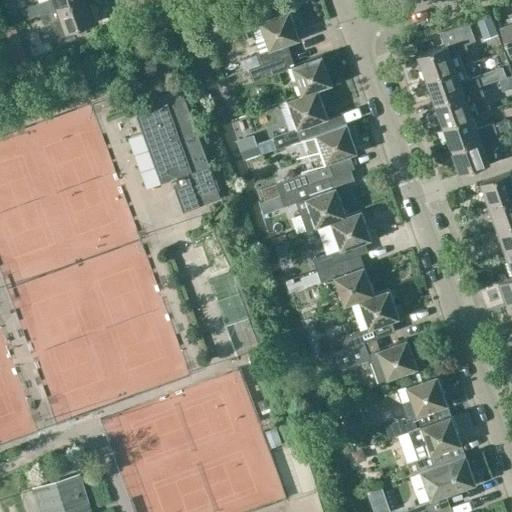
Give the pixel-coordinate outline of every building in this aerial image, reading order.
[(43,0),(36,3),(40,14),(77,0),(43,0)] [(96,21),(88,0),(77,0),(40,14),(44,24),(51,22),(59,44),(76,37),(73,29),(96,21)] [(259,64),(290,53),(286,42),(298,38),(288,9),(257,20),(267,48),(255,52),(259,64)] [(511,19),(498,24),(509,54),(511,52),(511,19)] [(415,53),(424,78),(462,64),(458,53),(467,50),(465,44),(474,41),(468,22),(440,32),(444,43),(415,53)] [(240,64),(255,58),(249,43),(234,49),(240,64)] [(294,63),(290,53),(259,64),(263,76),(290,66),(300,93),(285,98),(285,99),(317,88),(331,83),(321,54),(294,63)] [(433,102),(494,80),(505,77),(501,65),(467,77),(462,64),(424,78),(433,102)] [(441,126),(470,116),(476,114),(471,101),(483,97),(482,94),(497,89),(494,80),(433,102),(441,126)] [(144,112),(140,114),(164,182),(172,179),(184,211),(200,205),(221,198),(181,88),(159,96),(163,106),(144,112)] [(259,153),(300,139),(318,132),(314,122),(327,117),(326,116),(317,88),(285,99),(295,127),(271,136),(272,137),(255,143),(259,153)] [(318,132),(300,139),(304,150),(315,157),(315,166),(326,163),(356,152),(341,111),(326,116),(327,117),(314,122),(318,132)] [(450,150),(497,134),(511,128),(509,121),(505,119),(493,124),(493,123),(475,129),(470,116),(441,126),(450,150)] [(497,134),(450,150),(458,174),(487,164),(482,151),(500,145),(497,134)] [(331,176),(326,163),(315,166),(305,170),(309,184),(331,176)] [(279,194),(309,184),(305,170),(274,181),(279,194)] [(487,206),(511,196),(511,182),(508,171),(478,182),(487,206)] [(260,196),(276,191),(272,177),(256,182),(260,196)] [(306,230),(330,221),(345,216),(345,214),(335,187),(313,194),(309,184),(279,194),(283,206),(296,201),(306,230)] [(511,196),(487,206),(495,229),(511,223),(511,196)] [(315,269),(346,258),(342,247),(370,238),(360,209),(345,214),(345,216),(330,221),(339,248),(311,257),(315,269)] [(511,223),(495,229),(504,253),(511,250),(511,223)] [(114,399),(101,403),(133,511),(134,511),(136,437),(132,439),(128,426),(139,426),(140,387),(156,387),(156,378),(164,378),(184,372),(185,370),(151,257),(151,269),(139,230),(135,393),(115,399),(114,399)] [(511,250),(504,253),(511,276),(497,281),(497,283),(511,277),(511,250)] [(349,269),(346,258),(315,269),(319,280),(332,275),(342,303),(373,293),(362,264),(349,269)] [(296,271),(299,282),(317,278),(314,266),(296,271)] [(506,306),(511,303),(511,277),(497,283),(506,306)] [(388,287),(373,293),(342,303),(343,304),(358,299),(368,327),(340,337),(344,349),(374,338),(391,332),(387,321),(398,317),(388,287)] [(374,338),(344,349),(336,352),(342,368),(370,358),(379,382),(417,368),(406,338),(378,349),(374,338)] [(328,347),(315,352),(320,366),(333,362),(328,347)] [(240,380),(235,359),(217,362),(221,384),(240,380)] [(406,417),(385,425),(387,431),(389,437),(394,435),(394,436),(406,432),(420,427),(419,425),(436,420),(434,414),(432,409),(446,404),(435,374),(405,385),(410,399),(401,402),(406,417)] [(416,459),(405,463),(407,469),(409,476),(419,472),(434,467),(433,465),(450,459),(449,454),(447,450),(460,445),(450,415),(436,420),(419,425),(420,427),(406,432),(416,459)] [(424,503),(399,511),(435,511),(449,507),(444,495),(474,484),(464,454),(450,459),(433,465),(434,467),(419,472),(429,501),(424,503)] [(40,511),(90,511),(79,474),(33,488),(40,511)]
